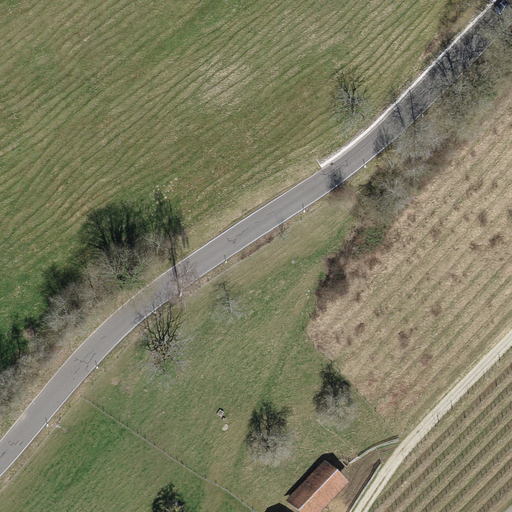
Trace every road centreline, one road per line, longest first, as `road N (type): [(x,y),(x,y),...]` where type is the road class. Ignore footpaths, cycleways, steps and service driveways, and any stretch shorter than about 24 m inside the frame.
road 1 (tertiary): [(0,457),(153,295),(387,135),(511,4)]
road 2 (track): [(511,338),(407,444),(362,511)]
